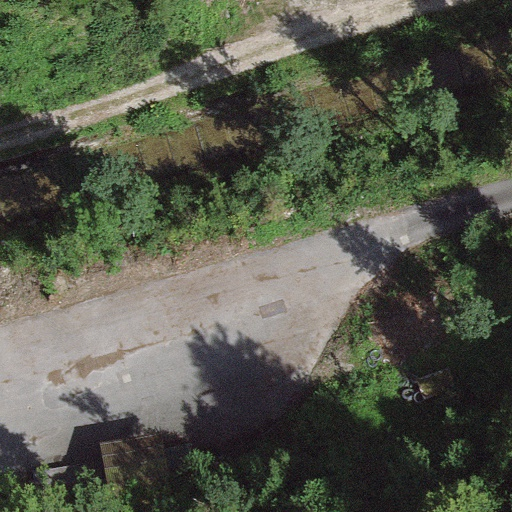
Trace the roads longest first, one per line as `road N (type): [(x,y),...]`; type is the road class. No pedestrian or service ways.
road 1 (track): [(511,195),(0,349)]
road 2 (track): [(482,0),(0,139)]
